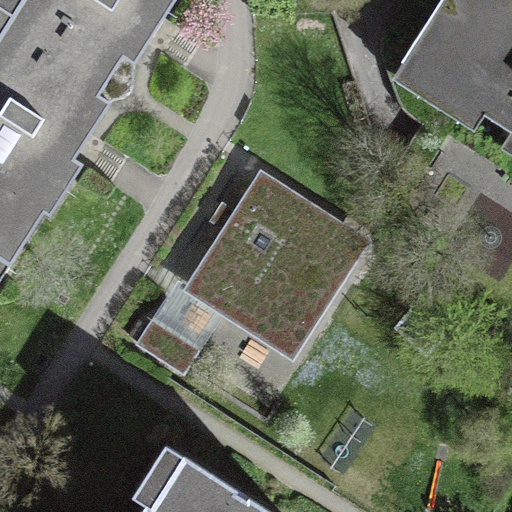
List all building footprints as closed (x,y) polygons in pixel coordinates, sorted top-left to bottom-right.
[(175,0),(19,0),(0,30),(99,94),(123,58),(133,65),(175,0)] [(511,130),(511,0),(444,0),(404,62),(511,130)] [(112,102),(99,94),(0,30),(0,29),(0,257),(7,262),(112,102)] [(360,244),(263,181),(194,287),(290,350),(360,244)] [(270,511),(182,455),(144,511),(270,511)]
